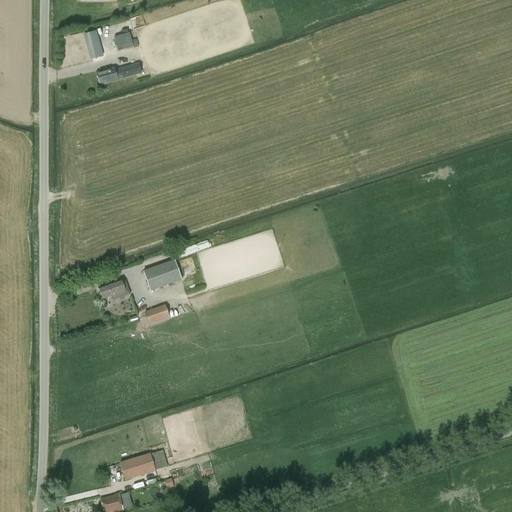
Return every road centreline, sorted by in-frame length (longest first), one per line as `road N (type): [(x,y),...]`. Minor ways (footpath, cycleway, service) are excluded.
road 1 (unclassified): [(39,511),(45,0)]
road 2 (unclassified): [(280,511),(511,439)]
